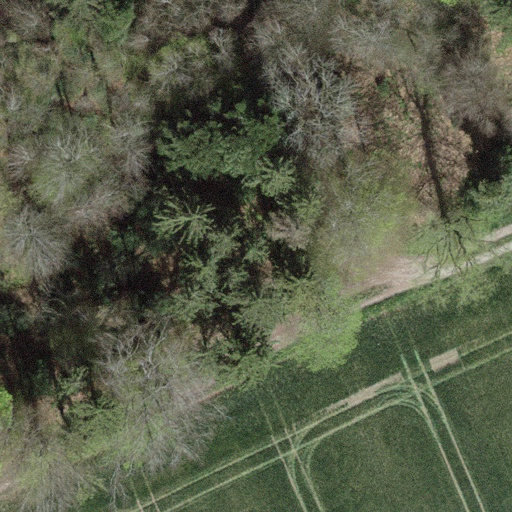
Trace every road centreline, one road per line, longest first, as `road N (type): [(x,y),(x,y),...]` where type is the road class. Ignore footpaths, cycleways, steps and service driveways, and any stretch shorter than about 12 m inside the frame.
road 1 (track): [(352,295),(0,494)]
road 2 (track): [(263,0),(352,295)]
road 3 (track): [(511,222),(352,295)]
